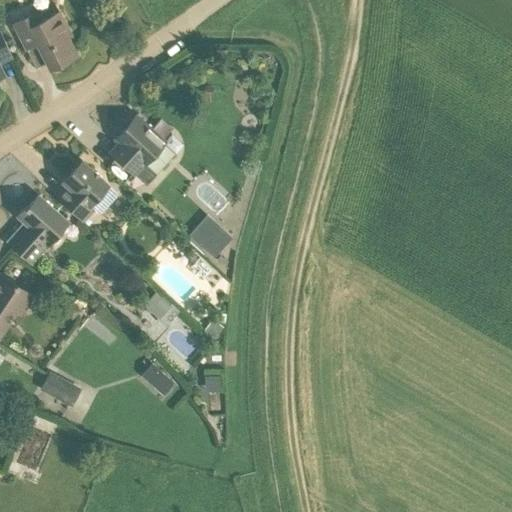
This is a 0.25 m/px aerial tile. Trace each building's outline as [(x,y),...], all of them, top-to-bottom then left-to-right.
[(71,35),(61,17),(58,11),(41,19),(37,12),(13,24),(26,48),(37,43),(49,68),(76,54),(67,37),(71,35)] [(0,58),(10,53),(1,35),(0,32),(0,76),(3,75),(0,68),(0,58)] [(163,143),(164,141),(151,129),(135,115),(133,118),(128,118),(123,124),(123,128),(115,138),(119,142),(110,152),(135,175),(136,174),(147,184),(175,153),(163,143)] [(57,197),(75,213),(84,222),(87,218),(95,210),(98,212),(102,212),(116,196),(116,191),(81,160),(61,181),(66,186),(57,197)] [(70,223),(57,211),(38,194),(28,206),(27,204),(17,215),(28,226),(24,230),(20,226),(7,241),(32,264),(70,223)] [(231,236),(207,214),(189,234),(213,256),(231,236)] [(34,296),(17,285),(0,274),(0,332),(2,333),(16,313),(21,316),(34,296)] [(145,306),(158,318),(156,319),(165,327),(178,313),(171,307),(157,293),(145,306)] [(72,319),(81,310),(73,302),(64,311),(72,319)] [(216,339),(225,328),(214,320),(206,331),(216,339)] [(173,382),(151,362),(141,374),(163,393),(173,382)] [(82,388),(51,372),(42,390),(73,406),(82,388)]
